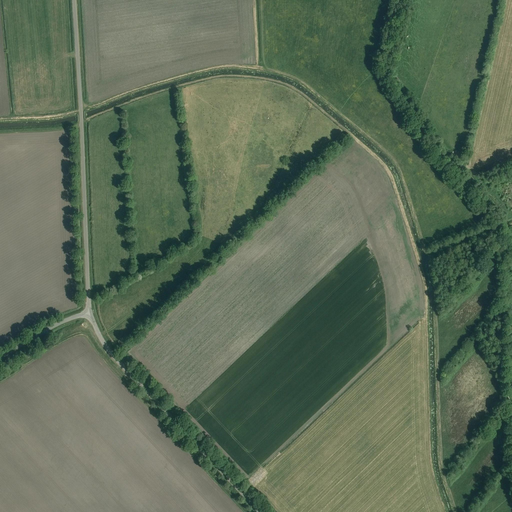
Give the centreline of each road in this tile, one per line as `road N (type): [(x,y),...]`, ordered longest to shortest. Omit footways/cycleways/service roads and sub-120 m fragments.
road 1 (unclassified): [(90,311),(74,0)]
road 2 (unclassified): [(259,511),(113,356),(90,311)]
